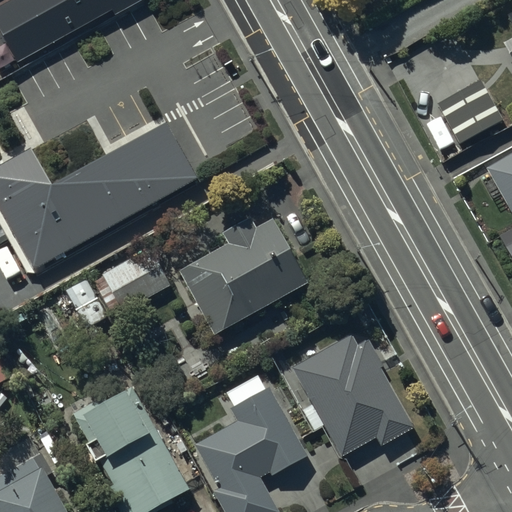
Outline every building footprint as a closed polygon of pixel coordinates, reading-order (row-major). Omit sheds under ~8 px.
[(138,0),(16,0),(0,9),(0,28),(17,59),(111,6),(115,13),(138,0)] [(167,104),(165,100),(150,74),(150,73),(151,72),(151,71),(151,70),(152,69),(152,68),(152,67),(152,66),(152,65),(152,64),(152,63),(151,62),(151,61),(151,60),(150,60),(150,59),(150,58),(149,57),(148,56),(147,55),(146,54),(145,53),(144,53),(143,52),(142,52),(141,52),(141,51),(140,51),(135,44),(107,62),(100,51),(83,61),(89,71),(41,96),(56,123),(30,137),(48,172),(167,104)] [(499,119),(480,84),(441,105),(460,140),(499,119)] [(30,151),(0,167),(0,209),(33,268),(197,177),(168,125),(149,135),(51,189),(30,151)] [(511,157),(491,169),(511,205),(511,157)] [(305,284),(271,222),(254,231),(249,222),(225,234),(232,247),(183,273),(214,332),(305,284)] [(123,310),(170,284),(150,249),(103,275),(123,310)] [(65,291),(66,293),(86,329),(107,317),(86,280),(65,291)] [(357,351),(351,340),(296,370),(343,455),(377,436),(381,445),(413,428),(367,345),(357,351)] [(0,381),(9,377),(0,360),(0,381)] [(306,458),(269,389),(232,409),(240,423),(198,446),(223,492),(219,494),(228,511),(276,511),(257,475),(272,467),(276,474),(306,458)] [(153,511),(191,490),(133,391),(99,410),(95,403),(76,414),(118,486),(106,493),(117,511),(153,511)] [(65,511),(35,457),(0,476),(0,511),(65,511)]
